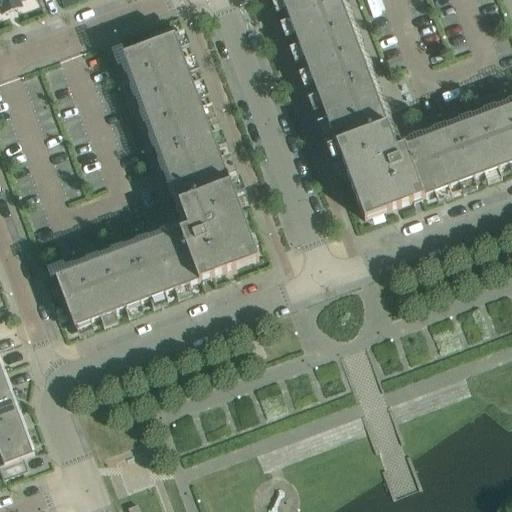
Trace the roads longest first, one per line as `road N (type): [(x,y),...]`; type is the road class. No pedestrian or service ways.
road 1 (residential): [(221,0),(325,279)]
road 2 (residential): [(59,377),(325,279)]
road 3 (residential): [(325,279),(511,212)]
road 4 (residential): [(174,0),(0,65)]
road 5 (residential): [(0,226),(59,377)]
